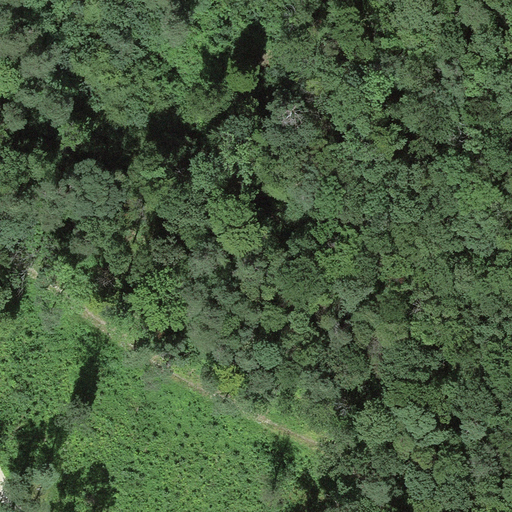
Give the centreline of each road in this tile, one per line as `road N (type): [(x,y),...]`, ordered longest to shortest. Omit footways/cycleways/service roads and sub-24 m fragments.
road 1 (track): [(362,511),(0,252)]
road 2 (track): [(0,95),(47,288),(53,511)]
